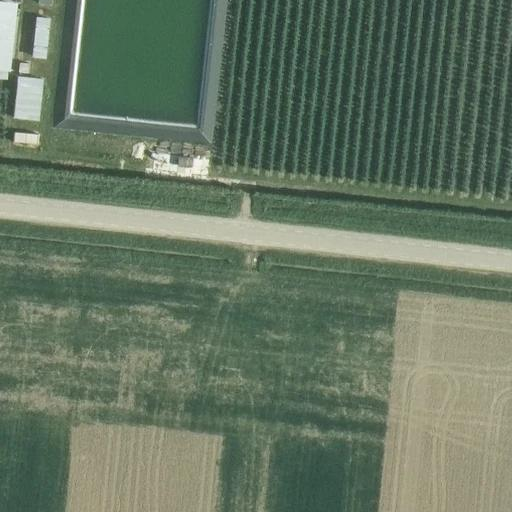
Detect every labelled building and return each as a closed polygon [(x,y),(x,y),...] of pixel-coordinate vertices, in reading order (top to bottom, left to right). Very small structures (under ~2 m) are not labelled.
[(0,70),(11,72),(15,33),(18,3),(0,1),(0,70)] [(53,10),(47,52),(60,54),(67,12),(53,10)] [(45,58),(49,19),(37,18),(32,57),(45,58)] [(19,63),(18,73),(28,74),(29,64),(19,63)] [(37,121),(42,79),(18,76),(13,118),(37,121)]
